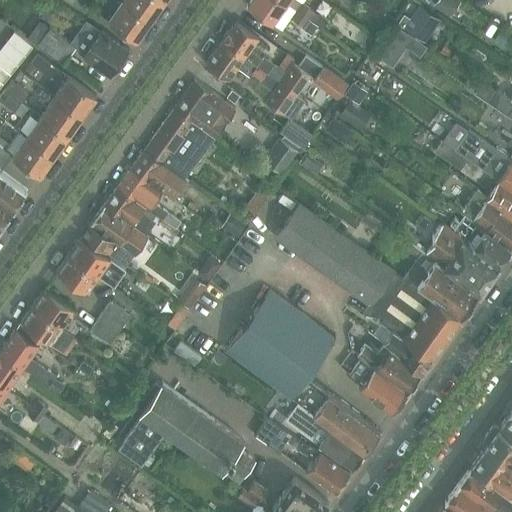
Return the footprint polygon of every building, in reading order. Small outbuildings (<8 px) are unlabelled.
[(150,20),(164,0),(123,0),(123,1),(150,20)] [(282,0),(250,0),(247,5),(264,16),(272,22),(280,10),(304,27),(309,19),(282,0)] [(282,0),(309,19),(315,11),(299,0),(282,0)] [(436,0),(434,3),(447,12),(455,0),(436,0)] [(136,40),(150,20),(123,1),(109,20),(136,40)] [(403,12),(397,22),(405,27),(425,40),(440,18),(420,4),(411,17),(403,12)] [(90,21),(72,46),(75,48),(75,49),(83,55),(95,63),(111,75),(129,50),(101,30),(90,21)] [(286,72),(293,63),(296,59),(287,53),(277,66),(263,55),(261,57),(250,49),(258,37),(236,21),(229,31),(228,30),(223,37),(224,38),(222,41),(279,82),(286,72)] [(40,22),(28,38),(36,44),(37,43),(64,63),(75,49),(75,48),(72,46),(69,43),(47,27),(40,22)] [(399,27),(379,56),(392,66),(406,47),(413,37),(399,27)] [(14,31),(7,40),(25,55),(33,46),(14,31)] [(7,40),(0,48),(0,49),(18,64),(25,55),(7,40)] [(279,82),(222,41),(205,63),(228,80),(237,68),(250,77),(252,74),(260,79),(258,81),(272,92),(279,82)] [(0,49),(0,65),(11,74),(18,64),(0,49)] [(43,72),(50,62),(38,54),(31,63),(43,72)] [(309,74),(314,77),(312,80),(337,98),(346,85),(305,55),(304,56),(305,57),(298,66),(309,74)] [(369,62),(362,71),(385,87),(392,78),(369,62)] [(293,63),(286,72),(279,82),(272,92),(265,102),(289,119),(304,99),(295,94),(309,74),(298,66),(293,63)] [(0,65),(0,80),(3,83),(11,74),(0,65)] [(83,116),(97,96),(70,76),(56,96),(83,116)] [(214,140),(216,137),(215,136),(226,121),(236,107),(211,90),(195,79),(172,111),(190,124),(214,140)] [(511,99),(509,98),(498,90),(482,80),(474,92),(507,114),(507,115),(511,117),(511,99)] [(21,102),(29,92),(12,81),(5,91),(21,102)] [(0,102),(15,112),(21,102),(5,91),(0,97),(0,102)] [(69,136),(83,116),(56,96),(41,116),(69,136)] [(345,106),(340,114),(361,129),(366,121),(371,114),(350,99),(345,106)] [(186,181),(187,179),(185,178),(214,140),(190,124),(172,111),(145,148),(163,160),(162,162),(162,163),(176,174),(186,181)] [(54,155),(69,136),(41,116),(27,135),(54,155)] [(289,139),(298,127),(290,122),(281,134),(289,139)] [(511,188),(511,161),(505,156),(478,136),(472,131),(469,129),(455,147),(470,159),(511,188)] [(40,175),(54,155),(27,135),(12,155),(40,175)] [(283,173),(298,152),(279,138),(263,160),(283,173)] [(455,148),(442,140),(434,151),(461,169),(460,170),(485,186),(487,184),(492,187),(486,196),(501,206),(498,210),(511,219),(511,188),(470,159),(455,147),(455,148)] [(174,198),(186,181),(176,174),(162,163),(162,162),(144,149),(130,168),(156,187),(157,186),(174,198)] [(130,168),(116,187),(155,216),(156,213),(163,218),(176,227),(181,221),(168,212),(153,202),(155,199),(160,193),(161,191),(156,187),(130,168)] [(0,205),(11,214),(27,193),(11,181),(0,173),(0,205)] [(116,187),(105,203),(134,224),(143,211),(146,214),(152,219),(155,216),(116,187)] [(511,247),(511,244),(511,219),(498,210),(501,206),(486,196),(477,189),(461,211),(463,213),(511,247)] [(385,316),(406,331),(402,336),(432,357),(462,315),(432,294),(431,296),(302,202),(278,236),(369,301),(363,310),(368,313),(383,315),(384,316),(385,316)] [(105,203),(82,234),(125,264),(133,253),(134,254),(148,235),(134,224),(105,203)] [(0,228),(11,214),(0,205),(0,228)] [(237,237),(246,224),(230,213),(221,226),(237,237)] [(498,265),(510,247),(511,247),(463,213),(452,228),(462,236),(461,238),(498,265)] [(480,289),(498,265),(461,238),(462,236),(452,228),(444,223),(443,222),(432,236),(436,239),(427,250),(480,289)] [(80,237),(68,254),(98,276),(112,285),(124,268),(110,258),(80,237)] [(425,252),(410,242),(405,249),(423,261),(425,258),(431,263),(417,283),(432,294),(462,315),(480,289),(427,250),(425,252)] [(87,292),(98,276),(68,254),(56,271),(87,292)] [(212,276),(220,265),(212,260),(204,270),(212,276)] [(145,273),(143,276),(153,283),(155,280),(145,273)] [(335,337),(270,287),(226,347),(293,396),(307,376),(335,337)] [(45,288),(33,305),(63,326),(77,336),(85,326),(76,319),(75,309),(45,288)] [(123,324),(130,314),(110,300),(103,310),(123,324)] [(63,326),(33,305),(21,321),(62,351),(65,347),(68,349),(77,336),(63,326)] [(117,334),(123,324),(103,310),(96,319),(117,334)] [(110,343),(117,334),(96,319),(90,329),(110,343)] [(58,392),(64,385),(54,378),(56,375),(30,357),(39,344),(16,328),(0,350),(23,367),(23,368),(58,392)] [(432,357),(402,336),(392,328),(383,341),(422,371),(432,357)] [(199,354),(180,340),(174,348),(194,362),(199,354)] [(422,371),(383,341),(375,352),(365,344),(357,355),(361,358),(408,391),(422,371)] [(0,383),(8,389),(23,368),(23,367),(0,350),(0,383)] [(393,412),(408,391),(361,358),(350,373),(362,382),(358,387),(393,412)] [(88,374),(93,367),(83,360),(78,367),(88,374)] [(380,429),(307,376),(293,396),(290,400),(291,401),(293,398),(297,401),(365,450),(380,429)] [(155,381),(117,433),(124,438),(119,445),(142,462),(165,429),(232,477),(239,482),(255,460),(237,447),(243,440),(162,382),(160,385),(155,381)] [(38,400),(33,407),(43,414),(48,407),(38,400)] [(297,401),(285,418),(318,442),(336,456),(353,467),(359,459),(365,450),(297,401)] [(33,407),(29,414),(38,421),(43,414),(33,407)] [(511,435),(511,412),(509,411),(499,426),(511,435)] [(267,444),(279,426),(268,418),(255,435),(267,444)] [(498,426),(493,423),(483,438),(488,441),(485,445),(511,464),(511,435),(499,426),(498,426)] [(337,492),(350,471),(309,443),(304,449),(312,454),(310,457),(313,459),(305,470),(337,492)] [(511,464),(485,445),(470,466),(470,467),(511,493),(511,464)] [(28,471),(37,460),(17,446),(9,457),(28,471)] [(511,511),(511,493),(470,467),(456,486),(497,511),(511,511)] [(131,484),(115,473),(103,489),(119,501),(131,484)] [(277,511),(320,511),(328,501),(294,477),(272,508),(277,511)] [(259,499),(261,500),(268,491),(254,481),(248,490),(259,499)] [(248,490),(243,486),(237,495),(253,507),(259,499),(248,490)] [(497,511),(456,486),(444,502),(458,511),(497,511)] [(86,511),(107,511),(112,505),(90,490),(78,507),(86,511)] [(74,511),(78,507),(65,497),(54,511),(74,511)]
